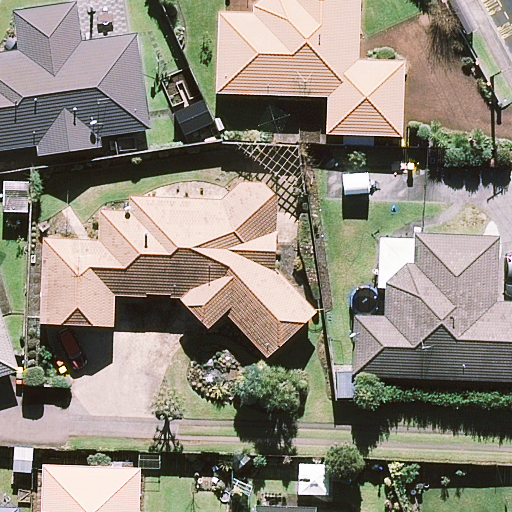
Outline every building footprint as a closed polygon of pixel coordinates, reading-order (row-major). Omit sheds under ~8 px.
[(359,0),(220,0),(216,96),(328,100),(327,138),(399,141),(402,65),(357,63),(359,0)] [(81,47),(76,8),(13,16),(18,55),(0,57),(0,152),(37,148),(38,158),(100,150),(98,139),(149,132),(137,40),(81,47)] [(274,267),(275,191),(228,191),(228,204),(101,203),(101,243),(41,243),(41,327),(112,328),(112,297),(176,297),(206,331),(225,314),(266,359),(311,318),(274,267)] [(511,306),(494,306),(497,240),(384,235),(380,321),(358,320),(356,378),(511,384),(511,306)] [(0,377),(17,373),(0,318),(0,377)] [(136,511),(138,470),(43,468),(41,511),(136,511)]
